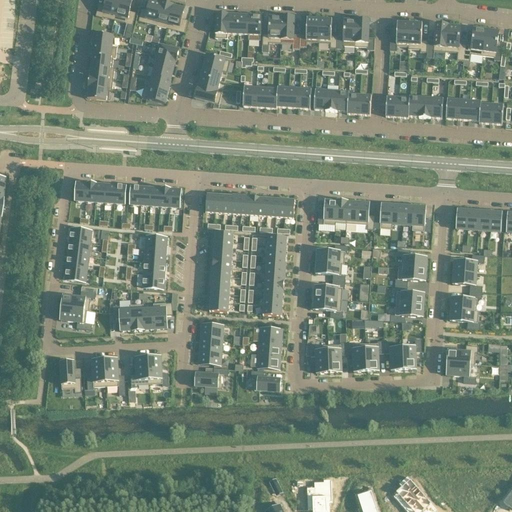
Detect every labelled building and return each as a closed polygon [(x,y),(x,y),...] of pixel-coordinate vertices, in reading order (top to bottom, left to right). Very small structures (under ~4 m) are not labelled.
[(114,21),(119,0),(106,0),(105,6),(99,5),(96,17),(103,19),(103,18),(114,21)] [(119,0),(114,21),(126,24),(125,25),(132,27),(136,14),(129,13),(132,0),(119,0)] [(138,23),(156,27),(162,5),(161,4),(150,2),(148,12),(142,10),(138,23)] [(172,7),(173,7),(162,4),(161,4),(162,5),(156,27),(167,30),(172,7)] [(184,10),(173,7),(172,7),(167,30),(184,34),(187,22),(181,20),(184,10)] [(227,36),(228,16),(216,15),(215,40),(227,40),(227,36)] [(227,36),(238,36),(239,16),(228,16),(227,36)] [(238,36),(248,36),(248,37),(249,17),(239,16),(238,36)] [(261,17),(249,17),(248,37),(248,36),(248,41),(260,42),(261,17)] [(281,45),(282,18),(281,18),(269,18),(269,35),(263,35),(262,47),(262,54),(268,54),(269,47),(269,45),(281,45)] [(282,18),(281,45),(292,46),(292,51),(299,51),(299,49),(300,36),(294,36),(294,19),(282,18)] [(299,49),(306,49),(307,44),(318,44),(319,20),(307,19),(306,37),(300,36),(299,49)] [(319,20),(318,44),(330,45),(330,50),(337,50),(337,38),(331,38),(332,20),(319,20)] [(355,49),(357,21),(356,21),(356,22),(344,21),(343,38),(337,38),(337,50),(344,51),(344,48),(355,49)] [(369,22),(357,21),(355,49),(367,49),(367,52),(374,52),(375,39),(368,39),(369,22)] [(397,48),(408,48),(409,49),(410,24),(397,24),(396,41),(390,40),(390,53),(397,53),(397,48)] [(409,49),(408,48),(408,51),(420,51),(420,54),(427,54),(428,42),(421,41),(422,25),(410,24),(409,49)] [(448,27),(436,25),(434,42),(428,42),(427,54),(427,59),(433,60),(434,53),(445,54),(448,27)] [(463,63),(465,45),(459,45),(460,28),(449,27),(448,27),(445,54),(446,54),(457,55),(457,62),(463,63)] [(483,58),(486,31),(474,29),(472,46),(465,45),(463,63),(470,64),(471,56),(483,58)] [(486,31),(483,58),(494,59),(494,62),(501,63),(502,50),(496,49),(498,33),(486,31)] [(112,48),(114,37),(95,35),(93,46),(112,48)] [(92,57),(93,57),(113,59),(113,60),(116,60),(117,48),(112,48),(93,46),(92,57)] [(175,62),(175,63),(176,63),(179,51),(158,46),(155,58),(157,58),(175,62)] [(222,73),(227,74),(230,62),(206,56),(203,68),(222,73)] [(112,70),(112,69),(113,60),(113,59),(93,57),(92,57),(91,67),(112,70)] [(157,58),(155,68),(173,73),(175,63),(175,62),(157,58)] [(112,70),(91,67),(90,78),(113,81),(114,70),(112,69),(112,70)] [(170,83),(173,73),(155,68),(152,79),(170,83)] [(201,78),(220,83),(222,73),(203,68),(201,78)] [(112,92),(113,81),(90,78),(89,77),(88,89),(89,89),(109,91),(109,92),(112,92)] [(220,83),(201,78),(198,89),(217,94),(217,93),(220,83)] [(149,89),(168,94),(171,83),(170,83),(152,79),(150,89),(149,89)] [(149,89),(150,89),(145,87),(142,99),(165,105),(168,94),(149,89)] [(89,89),(87,100),(108,102),(109,92),(109,91),(89,89)] [(222,94),(217,93),(217,94),(198,89),(195,100),(214,105),(219,106),(222,94)] [(255,109),(256,89),(244,89),(243,108),(255,109)] [(267,90),(256,89),(255,109),(265,110),(267,90)] [(287,109),(289,90),(278,89),(277,91),(278,91),(277,109),(287,109)] [(277,111),(277,109),(278,91),(277,91),(267,90),(265,110),(277,111)] [(289,90),(287,109),(298,110),(299,91),(289,90)] [(311,91),(299,91),(298,110),(310,111),(311,91)] [(314,111),(325,112),(326,112),(327,93),(315,92),(314,111)] [(326,112),(325,112),(325,113),(337,114),(337,113),(338,93),(327,93),(326,112)] [(337,113),(347,114),(349,96),(349,94),(338,93),(337,113)] [(358,116),(360,97),(349,96),(347,114),(347,116),(358,116)] [(370,117),(371,98),(360,97),(358,116),(370,117)] [(408,118),(409,118),(419,119),(421,99),(409,98),(409,100),(410,100),(408,118)] [(397,119),(399,100),(387,99),(386,118),(397,119)] [(430,119),(431,100),(421,99),(419,119),(430,120),(430,119)] [(410,100),(409,100),(399,100),(397,119),(409,120),(409,118),(408,118),(410,100)] [(430,119),(442,120),(443,101),(431,100),(430,119)] [(446,121),(458,121),(459,102),(447,101),(446,121)] [(468,122),(470,103),(459,102),(458,121),(468,122)] [(470,103),(468,122),(479,123),(480,105),(480,103),(470,103)] [(479,123),(479,125),(490,126),(491,106),(480,105),(479,123)] [(491,106),(490,126),(502,127),(503,107),(491,106)] [(400,182),(400,169),(380,169),(380,181),(400,182)] [(77,185),(76,203),(86,204),(87,185),(77,185)] [(87,185),(86,204),(95,204),(97,186),(87,185)] [(97,186),(95,204),(105,205),(106,187),(97,186)] [(106,187),(105,205),(115,206),(116,187),(106,187)] [(116,187),(115,206),(125,206),(126,188),(116,187)] [(132,188),(130,207),(141,207),(142,189),(132,188)] [(142,189),(141,207),(150,208),(152,190),(142,189)] [(152,190),(150,208),(160,209),(161,190),(152,190)] [(161,190),(160,209),(169,209),(171,191),(161,190)] [(171,191),(169,209),(180,210),(181,192),(171,191)] [(207,196),(206,214),(215,215),(216,196),(207,196)] [(216,196),(215,215),(224,215),(225,197),(216,196)] [(225,197),(224,215),(232,216),(234,198),(225,197)] [(234,198),(232,216),(241,217),(242,198),(234,198)] [(242,198),(241,217),(250,217),(251,199),(242,198)] [(251,199),(250,217),(258,218),(260,199),(251,199)] [(260,199),(258,218),(267,218),(268,200),(260,199)] [(268,200),(267,218),(276,219),(277,201),(268,200)] [(277,201),(276,219),(284,220),(286,201),(277,201)] [(286,201),(284,220),(294,220),(295,202),(286,201)] [(318,213),(318,226),(319,226),(318,232),(334,233),(335,227),(336,225),(335,225),(337,203),(336,203),(325,202),(325,214),(318,213)] [(337,203),(335,225),(336,225),(346,225),(347,203),(348,203),(336,202),(336,203),(337,203)] [(346,226),(346,233),(356,233),(357,226),(358,204),(348,203),(347,203),(346,225),(346,226)] [(358,204),(357,226),(367,227),(367,232),(374,232),(374,230),(375,217),(369,217),(369,205),(358,204)] [(375,217),(374,230),(380,230),(392,231),(392,226),(393,207),(382,206),(381,218),(375,217)] [(393,207),(392,226),(402,227),(404,207),(393,207)] [(404,207),(402,227),(413,228),(415,208),(404,207)] [(413,228),(412,232),(430,234),(431,221),(425,221),(426,209),(415,208),(413,228)] [(458,211),(456,231),(468,232),(469,212),(458,211)] [(469,212),(468,232),(478,232),(480,213),(469,212)] [(480,213),(478,232),(489,233),(490,213),(480,213)] [(490,213),(489,233),(500,234),(502,214),(490,213)] [(71,230),(70,243),(90,246),(92,232),(71,230)] [(215,234),(214,243),(233,244),(234,235),(215,234)] [(146,238),(145,251),(166,252),(167,239),(146,238)] [(268,238),(268,247),(286,248),(287,239),(268,238)] [(70,243),(68,256),(89,258),(90,246),(70,243)] [(214,243),(214,252),(232,253),(233,244),(214,243)] [(268,247),(267,255),(286,257),(286,248),(268,247)] [(317,252),(317,264),(342,265),(342,266),(344,266),(345,254),(347,254),(347,248),(335,247),(335,253),(317,252)] [(145,251),(144,263),(165,265),(166,252),(145,251)] [(397,251),(397,258),(402,258),(401,269),(401,270),(426,271),(427,259),(410,258),(410,252),(397,251)] [(214,252),(213,260),(232,262),(232,253),(214,252)] [(267,255),(266,264),(285,265),(286,257),(267,255)] [(68,256),(67,268),(87,271),(89,258),(68,256)] [(454,262),(453,274),(476,276),(477,264),(479,264),(484,264),(484,258),(472,257),(472,263),(454,262)] [(213,260),(213,269),(231,270),(232,262),(213,260)] [(144,263),(143,276),(164,277),(165,265),(144,263)] [(266,264),(266,273),(284,274),(285,265),(266,264)] [(317,264),(316,276),(333,277),(333,283),(345,284),(345,277),(341,277),(342,266),(342,265),(317,264)] [(67,268),(65,281),(86,284),(87,271),(67,268)] [(213,269),(212,278),(231,279),(231,270),(213,269)] [(395,281),(395,287),(407,288),(408,282),(425,283),(426,271),(401,270),(401,269),(398,269),(398,281),(395,281)] [(266,273),(265,281),(284,283),(284,274),(266,273)] [(453,274),(453,286),(470,287),(469,294),(482,295),(482,288),(477,288),(475,287),(476,276),(453,274)] [(143,276),(143,289),(163,290),(164,277),(143,276)] [(212,278),(211,286),(230,288),(231,279),(212,278)] [(265,281),(265,290),(283,291),(284,283),(265,281)] [(315,288),(314,300),(342,302),(342,290),(345,290),(345,284),(333,283),(332,289),(315,288)] [(360,285),(359,302),(368,303),(369,286),(360,285)] [(211,286),(211,295),(229,296),(230,288),(211,286)] [(395,287),(395,293),(397,294),(396,305),(423,307),(424,295),(407,294),(407,288),(395,287)] [(63,297),(62,310),(87,313),(89,313),(91,301),(95,301),(96,295),(92,294),(93,290),(82,289),(81,293),(80,299),(63,297)] [(265,290),(264,299),(283,300),(283,291),(265,290)] [(452,299),(451,311),(476,313),(476,312),(477,302),(477,301),(482,301),(482,295),(469,294),(469,300),(452,299)] [(211,295),(210,304),(229,305),(229,296),(211,295)] [(264,299),(263,308),(282,309),(283,300),(264,299)] [(314,300),(313,312),(331,313),(330,319),(343,320),(343,313),(341,313),(342,302),(314,300)] [(210,304),(210,313),(228,314),(229,305),(210,304)] [(172,305),(153,306),(154,310),(155,331),(167,330),(167,317),(173,317),(172,312),(172,305)] [(391,317),(390,323),(405,324),(405,318),(423,319),(423,307),(396,305),(395,317),(391,317)] [(143,306),(130,307),(130,309),(131,309),(133,332),(132,332),(132,333),(144,332),(143,311),(143,306)] [(120,307),(113,308),(114,320),(120,320),(121,333),(132,332),(133,332),(131,309),(130,309),(120,310),(120,307)] [(263,308),(263,317),(281,318),(282,309),(263,308)] [(62,310),(60,322),(77,324),(77,330),(91,332),(92,326),(85,325),(87,313),(62,310)] [(143,311),(144,332),(155,331),(154,310),(143,311)] [(451,311),(450,323),(467,324),(467,330),(479,331),(480,325),(478,325),(478,317),(479,312),(476,312),(476,313),(451,311)] [(202,325),(201,339),(222,341),(223,327),(202,325)] [(259,343),(281,345),(282,331),(260,329),(260,330),(259,343)] [(201,339),(200,352),(221,354),(222,341),(201,339)] [(415,346),(402,347),(402,349),(403,349),(404,372),(416,371),(415,354),(422,354),(421,341),(415,342),(415,346)] [(390,342),(384,343),(384,355),(390,355),(391,372),(404,372),(403,349),(402,349),(390,349),(390,342)] [(259,343),(258,356),(280,358),(281,345),(259,343)] [(378,345),(365,346),(366,373),(379,373),(378,355),(384,355),(384,343),(377,343),(378,345)] [(340,347),(328,347),(329,375),(342,374),(341,357),(347,357),(346,344),(340,344),(340,347)] [(353,344),(346,344),(347,357),(353,356),(354,374),(366,373),(365,346),(353,346),(353,344)] [(316,345),(309,346),(310,358),(316,358),(317,375),(329,375),(328,347),(316,348),(316,345)] [(448,352),(447,365),(470,366),(470,367),(475,367),(476,355),(478,355),(478,348),(466,347),(465,353),(448,352)] [(200,352),(199,366),(220,367),(221,354),(200,352)] [(258,356),(257,370),(279,372),(280,358),(258,356)] [(161,358),(148,359),(150,386),(162,386),(162,388),(169,387),(168,375),(162,375),(161,358)] [(137,377),(131,377),(131,389),(138,389),(138,387),(141,387),(150,386),(148,359),(136,359),(137,377)] [(117,360),(105,361),(106,389),(119,388),(119,397),(125,397),(124,377),(118,378),(117,360)] [(93,379),(87,379),(88,392),(94,392),(94,389),(106,389),(105,361),(92,362),(93,379)] [(74,363),(61,363),(62,391),(74,391),(75,395),(82,395),(81,380),(75,380),(74,363)] [(447,365),(446,377),(464,378),(463,384),(476,385),(476,379),(469,378),(470,367),(470,366),(447,365)] [(196,375),(195,388),(205,389),(217,390),(223,390),(224,377),(228,377),(228,371),(214,370),(213,376),(205,376),(196,375)] [(252,373),(251,380),(256,380),(255,392),(280,394),(281,381),(264,380),(264,374),(252,373)] [(508,469),(498,469),(499,484),(509,483),(508,469)] [(487,475),(448,477),(449,490),(449,495),(488,493),(488,489),(487,475)] [(397,495),(393,498),(405,511),(434,511),(430,507),(432,506),(407,478),(399,486),(402,489),(396,494),(397,495)] [(276,480),(269,483),(276,498),(283,494),(276,480)] [(315,498),(307,499),(308,511),(313,511),(312,511),(329,511),(330,511),(329,504),(332,504),(331,482),(324,482),(324,484),(314,484),(314,489),(315,498)] [(511,492),(503,504),(508,508),(511,510),(511,492)] [(377,511),(372,493),(358,498),(361,509),(362,511),(363,510),(367,509),(368,511),(377,511)]
